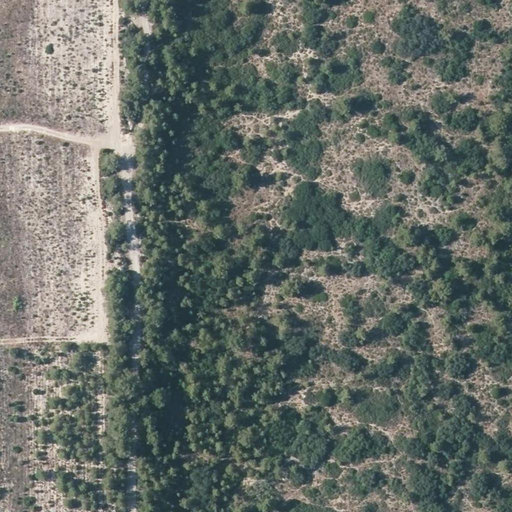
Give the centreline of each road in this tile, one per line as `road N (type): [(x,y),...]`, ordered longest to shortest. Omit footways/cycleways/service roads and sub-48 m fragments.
road 1 (track): [(133,511),(132,152),(106,140),(0,128)]
road 2 (track): [(132,152),(146,104),(146,0)]
